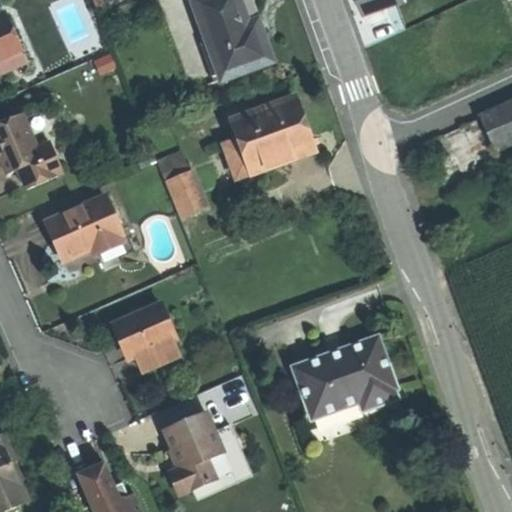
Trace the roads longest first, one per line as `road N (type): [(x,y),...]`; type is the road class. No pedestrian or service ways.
road 1 (tertiary): [(374,146),(505,511)]
road 2 (tertiary): [(324,0),(374,146)]
road 3 (residential): [(511,84),(374,146)]
road 4 (residential): [(0,293),(24,349),(75,410)]
